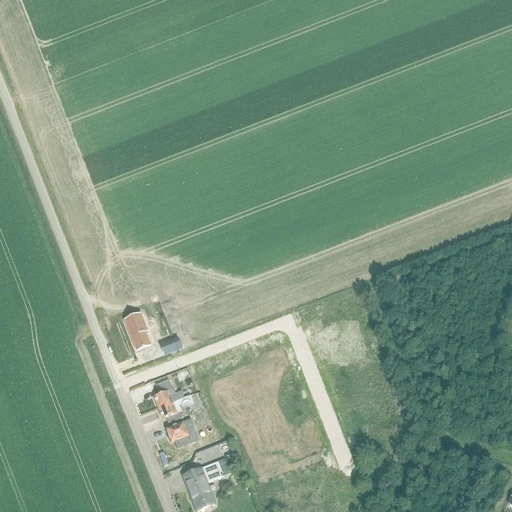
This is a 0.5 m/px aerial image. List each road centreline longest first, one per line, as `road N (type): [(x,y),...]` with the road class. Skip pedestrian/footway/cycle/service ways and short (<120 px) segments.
road 1 (residential): [(118,383),(284,324),(340,451)]
road 2 (unclassified): [(101,339),(0,83)]
road 3 (residential): [(169,511),(118,383)]
